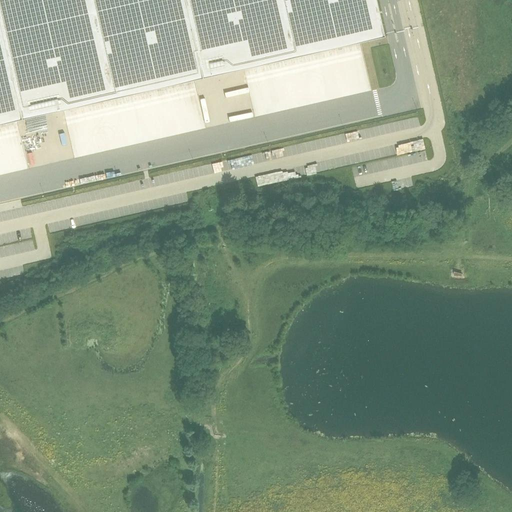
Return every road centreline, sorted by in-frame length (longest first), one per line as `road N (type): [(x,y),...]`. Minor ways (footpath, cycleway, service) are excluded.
road 1 (unclassified): [(406,0),(436,128)]
road 2 (track): [(0,418),(87,511)]
